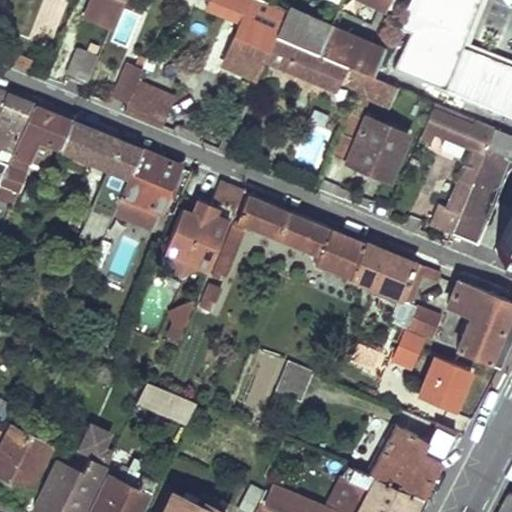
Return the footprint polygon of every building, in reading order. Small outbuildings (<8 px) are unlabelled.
[(90,0),(84,15),(109,26),(119,0),(90,0)] [(208,0),(206,7),(226,15),(232,0),(208,0)] [(477,0),(405,0),(394,24),(413,33),(397,70),(441,88),(459,45),(477,0)] [(281,20),(275,35),(316,52),(331,21),(288,3),(281,20)] [(249,7),(224,65),(257,79),(264,62),(275,35),(281,20),(249,7)] [(331,21),(316,52),(365,73),(372,75),(385,44),(331,21)] [(275,35),(264,62),(335,91),(342,76),(360,84),(365,73),(316,52),(275,35)] [(36,58),(5,45),(4,58),(31,69),(36,58)] [(464,48),(459,45),(441,88),(450,91),(464,48)] [(76,46),(65,74),(85,83),(97,55),(76,46)] [(511,67),(464,48),(450,91),(511,117),(511,67)] [(130,53),(112,95),(127,101),(135,82),(145,59),(130,53)] [(360,84),(330,155),(387,178),(406,133),(359,113),(365,97),(386,106),(395,85),(372,75),(365,73),(360,84)] [(127,101),(124,110),(158,124),(169,96),(135,82),(127,101)] [(0,146),(3,147),(11,151),(31,104),(0,91),(0,146)] [(432,101),(417,136),(429,141),(433,131),(444,136),(464,144),(471,147),(469,151),(465,153),(444,204),(436,200),(426,225),(449,234),(494,127),(432,101)] [(6,164),(0,177),(0,199),(4,202),(23,175),(35,144),(32,143),(34,137),(58,147),(70,120),(31,104),(11,151),(6,164)] [(70,120),(58,147),(129,175),(140,149),(70,120)] [(511,134),(494,127),(449,234),(473,243),(511,155),(511,156),(511,134)] [(464,144),(444,136),(440,147),(459,155),(464,144)] [(223,141),(219,149),(227,152),(230,144),(223,141)] [(3,147),(0,154),(0,161),(6,164),(11,151),(3,147)] [(129,175),(120,194),(129,198),(138,202),(134,212),(157,221),(184,167),(140,149),(129,175)] [(180,208),(162,250),(199,265),(196,273),(203,276),(227,219),(229,221),(241,190),(218,181),(210,202),(203,218),(190,212),(180,208)] [(106,190),(87,234),(101,239),(114,210),(119,196),(106,190)] [(245,192),(235,219),(316,252),(311,260),(410,299),(420,272),(424,265),(245,192)] [(119,196),(114,210),(122,214),(129,198),(120,194),(119,196)] [(203,218),(210,202),(196,197),(190,212),(203,218)] [(114,210),(101,239),(109,242),(122,214),(114,210)] [(511,211),(493,248),(497,250),(495,253),(511,259),(511,211)] [(233,225),(213,276),(219,278),(221,274),(226,276),(245,230),(233,225)] [(424,265),(420,272),(435,279),(439,271),(424,265)] [(456,278),(446,303),(468,312),(454,347),(487,361),(511,300),(456,278)] [(204,296),(200,307),(212,312),(216,301),(204,296)] [(179,337),(194,298),(167,308),(172,320),(167,332),(179,337)] [(511,300),(487,361),(496,365),(511,329),(511,300)] [(441,313),(419,303),(409,325),(431,335),(441,313)] [(357,340),(349,359),(369,369),(378,350),(357,340)] [(457,405),(469,361),(424,349),(412,393),(457,405)] [(288,359),(276,386),(301,397),(313,370),(288,359)] [(146,381),(136,401),(183,423),(194,401),(146,381)] [(418,431),(416,437),(438,448),(449,428),(435,421),(431,427),(418,431)] [(9,423),(0,440),(0,485),(2,481),(23,491),(25,486),(29,487),(50,443),(9,423)] [(391,424),(366,476),(413,495),(422,479),(427,481),(438,459),(433,456),(438,448),(416,437),(391,424)] [(56,457),(32,507),(43,511),(78,511),(104,459),(97,454),(106,432),(90,425),(80,447),(89,451),(80,469),(56,457)] [(438,448),(433,456),(438,459),(454,430),(449,428),(438,448)] [(108,473),(88,511),(137,511),(157,474),(130,461),(127,468),(140,475),(135,485),(108,473)] [(269,492),(262,504),(279,511),(410,511),(418,497),(413,495),(366,476),(349,468),(343,479),(357,484),(349,501),(344,498),(340,506),(345,508),(342,511),(334,511),(299,497),(295,505),(269,492)] [(422,479),(413,495),(418,497),(427,481),(422,479)] [(263,489),(250,482),(238,506),(248,511),(251,511),(257,502),(263,489)] [(498,511),(511,511),(511,491),(510,491),(498,511)] [(171,495),(163,511),(217,511),(203,505),(201,510),(171,495)] [(251,511),(279,511),(262,504),(257,502),(251,511)]
